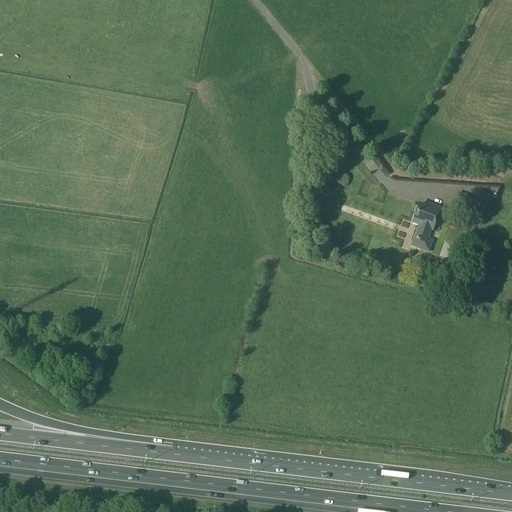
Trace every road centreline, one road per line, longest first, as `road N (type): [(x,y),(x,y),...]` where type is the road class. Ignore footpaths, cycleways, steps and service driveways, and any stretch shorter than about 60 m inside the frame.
road 1 (motorway): [(0,459),(445,511)]
road 2 (motorway): [(511,494),(171,454)]
road 3 (motorway): [(171,454),(0,405)]
road 4 (motorway): [(171,454),(0,434)]
